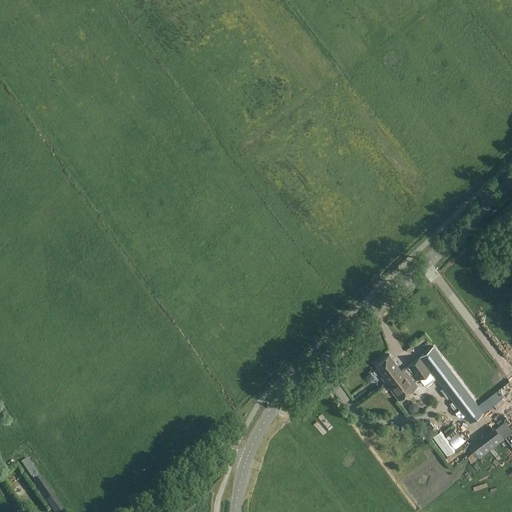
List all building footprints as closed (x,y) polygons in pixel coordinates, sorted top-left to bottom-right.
[(469,422),(482,412),(448,367),(433,347),(419,357),(420,357),(469,422)] [(401,371),(401,370),(389,354),(375,365),(383,376),(381,378),(385,383),(401,371)] [(430,371),(420,357),(410,365),(421,378),(430,371)] [(401,371),(385,383),(398,400),(417,386),(403,368),(401,370),(401,371)] [(373,372),(367,374),(370,380),(376,377),(373,372)] [(497,426),(473,443),(482,456),(506,439),(497,426)] [(448,456),(457,450),(442,429),(434,435),(448,456)] [(34,484),(44,499),(52,511),(61,511),(63,511),(32,463),(25,467),(36,483),(34,484)]
